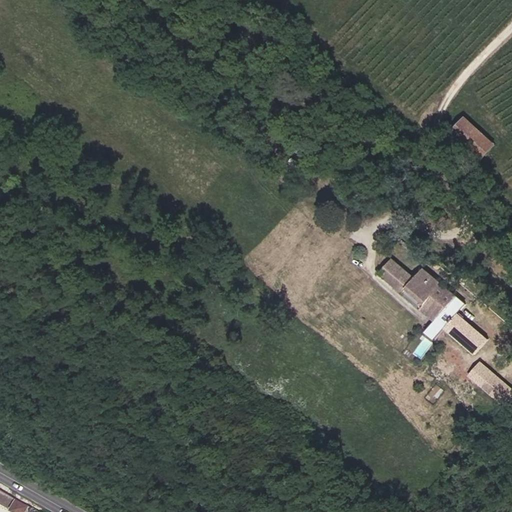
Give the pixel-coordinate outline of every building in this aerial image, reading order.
[(468,117),(455,131),(485,158),(497,143),(468,117)] [(477,355),(490,340),(454,311),(463,301),(424,268),(415,277),(391,258),(378,274),(434,322),(436,321),(477,355)] [(422,357),(431,345),(423,340),(415,352),(422,357)] [(471,374),(504,403),(511,393),(511,384),(483,359),(471,374)] [(26,511),(30,505),(0,488),(0,502),(17,511),(26,511)]
